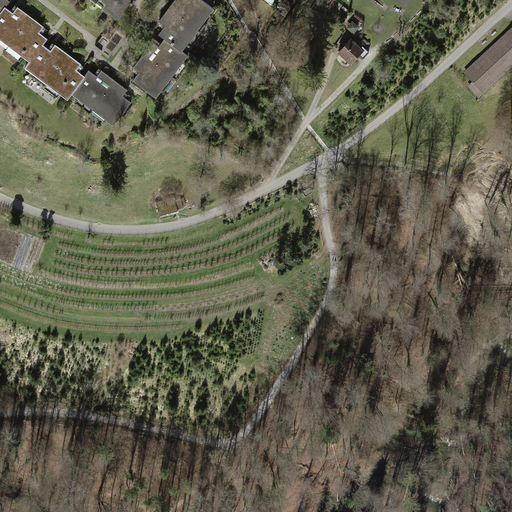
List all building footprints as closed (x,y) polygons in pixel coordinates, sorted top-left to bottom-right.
[(0,0),(0,14),(5,8),(10,1),(8,0),(0,0)] [(100,0),(98,4),(120,20),(134,0),(100,0)] [(214,10),(200,0),(185,0),(185,1),(183,0),(175,0),(169,9),(198,31),(214,10)] [(285,0),(284,0),(281,5),(288,9),(291,4),(285,0)] [(0,14),(0,39),(10,47),(31,19),(18,9),(13,14),(5,8),(0,14)] [(198,31),(169,9),(160,22),(166,27),(160,36),(166,40),(182,52),(198,31)] [(10,47),(31,63),(44,46),(49,40),(40,33),(44,28),(31,19),(10,47)] [(511,28),(465,72),(474,81),(469,85),(479,96),(511,64),(511,28)] [(182,52),(166,40),(160,48),(153,43),(143,56),(173,77),(188,57),(182,52)] [(363,51),(355,43),(352,45),(350,43),(341,52),(353,63),(359,56),(365,62),(371,54),(365,48),(363,51)] [(46,84),(68,55),(56,46),(51,52),(44,46),(31,63),(27,69),(46,84)] [(311,46),(301,58),(306,62),(306,61),(309,63),(318,52),(314,49),(315,49),(311,46)] [(46,84),(68,100),(72,94),(85,77),(77,70),(81,65),(68,55),(46,84)] [(156,99),(173,77),(143,56),(133,69),(139,73),(133,82),(156,99)] [(72,94),(93,110),(115,81),(102,72),(98,77),(89,71),(85,77),(72,94)] [(93,110),(115,127),(133,104),(123,97),(127,90),(115,81),(93,110)]
